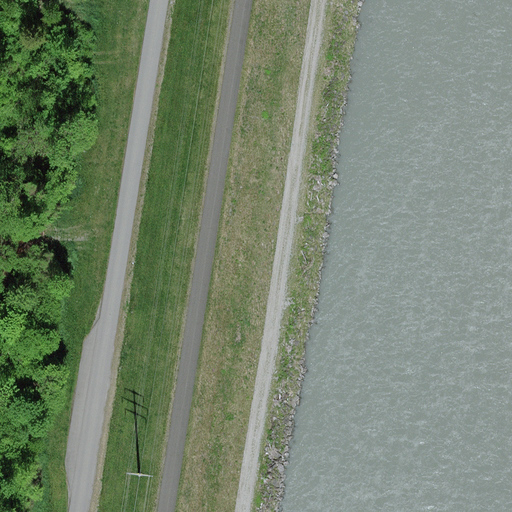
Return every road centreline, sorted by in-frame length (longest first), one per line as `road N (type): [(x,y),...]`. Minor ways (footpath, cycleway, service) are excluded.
road 1 (track): [(241,0),(162,511)]
road 2 (track): [(320,0),(244,511)]
